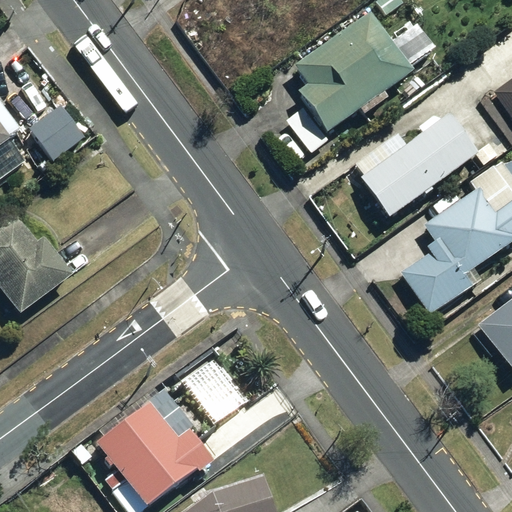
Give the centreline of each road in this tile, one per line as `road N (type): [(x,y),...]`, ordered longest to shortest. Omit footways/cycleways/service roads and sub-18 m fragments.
road 1 (secondary): [(459,511),(258,249)]
road 2 (residential): [(0,442),(258,249)]
road 3 (secondary): [(258,249),(73,0)]
